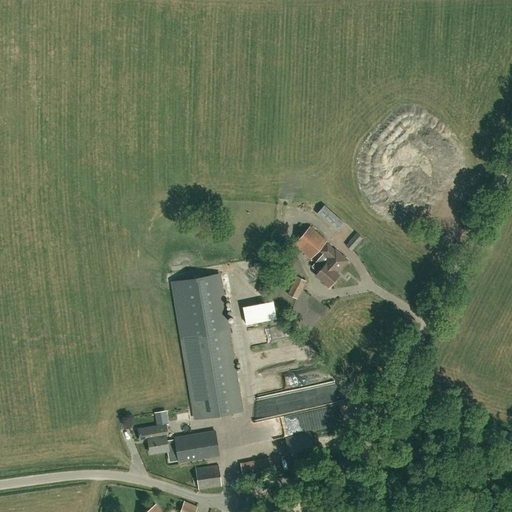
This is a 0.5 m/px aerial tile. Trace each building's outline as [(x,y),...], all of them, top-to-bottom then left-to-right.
[(316,214),(336,231),(344,222),(324,205),(316,214)] [(311,259),(320,248),(327,241),(310,226),(294,244),(311,259)] [(356,232),(344,245),(351,251),(363,238),(356,232)] [(334,251),(331,248),(327,245),(321,251),(329,257),(324,262),(330,267),(332,265),(338,270),(341,266),(342,267),(348,260),(343,255),(342,256),(335,250),(334,251)] [(330,267),(324,262),(323,264),(318,259),(311,266),(318,272),(316,275),(326,284),(325,285),(329,289),(335,282),(334,280),(339,275),(335,271),(336,270),(337,270),(338,270),(332,265),(330,267)] [(218,276),(174,283),(183,338),(196,419),(240,411),(227,331),(218,276)] [(297,298),(306,281),(296,276),(287,293),(297,298)] [(156,414),(158,425),(169,423),(167,412),(156,414)] [(156,426),(138,429),(140,441),(148,440),(150,453),(167,450),(168,454),(176,453),(178,460),(178,462),(218,455),(214,431),(174,438),(174,439),(166,441),(165,435),(167,435),(166,424),(156,426)] [(270,457),(240,463),(243,479),(273,473),(270,457)] [(196,468),(199,489),(221,485),(218,465),(196,468)] [(184,501),(180,511),(194,511),(197,506),(184,501)]
